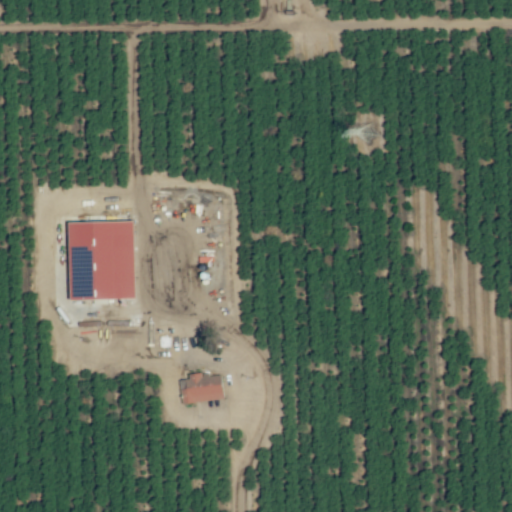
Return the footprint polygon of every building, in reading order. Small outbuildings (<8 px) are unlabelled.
[(82,240),(96,241),(99,207),(85,206),(82,240)] [(55,215),(60,253),(78,251),(73,212),(55,215)] [(190,280),(189,262),(163,264),(164,281),(190,280)] [(106,319),(88,319),(88,331),(106,330),(121,329),(120,291),(92,292),(93,307),(105,306),(106,319)] [(223,401),(221,375),(179,377),(181,404),(223,401)]
